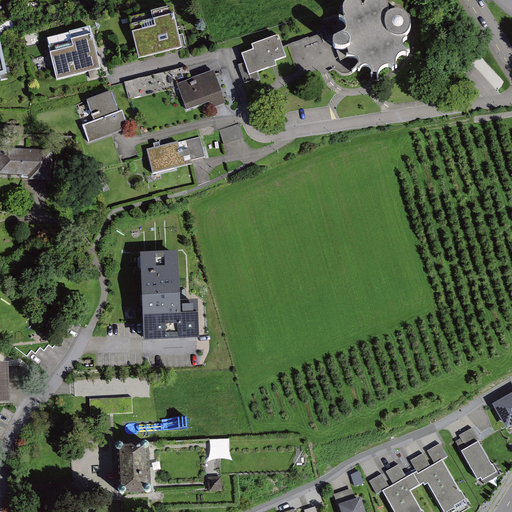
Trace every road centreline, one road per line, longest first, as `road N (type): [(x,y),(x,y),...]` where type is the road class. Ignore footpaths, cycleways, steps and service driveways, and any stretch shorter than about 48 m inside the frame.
road 1 (residential): [(511,97),(260,134),(227,56)]
road 2 (residential): [(511,380),(438,426),(258,511)]
road 3 (residential): [(90,326),(21,426),(0,485)]
